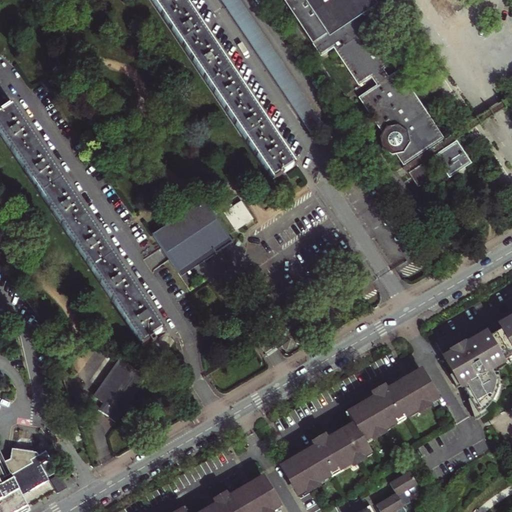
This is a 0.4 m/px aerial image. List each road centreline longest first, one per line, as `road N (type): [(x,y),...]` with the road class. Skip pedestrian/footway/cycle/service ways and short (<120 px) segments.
road 1 (residential): [(221,422),(180,326),(7,71),(0,76)]
road 2 (residential): [(409,312),(221,422)]
road 3 (residential): [(211,0),(328,166)]
road 4 (residential): [(328,166),(331,126),(249,0)]
road 5 (residential): [(221,422),(67,511)]
road 6 (residential): [(328,166),(330,192),(409,312)]
